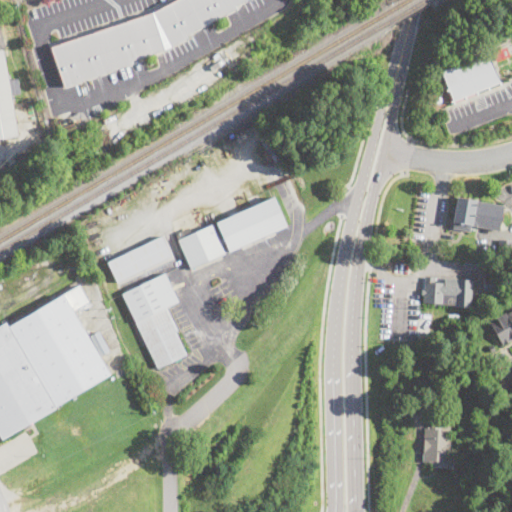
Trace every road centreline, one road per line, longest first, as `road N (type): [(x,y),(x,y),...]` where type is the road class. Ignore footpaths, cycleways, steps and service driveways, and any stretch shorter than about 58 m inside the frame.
road 1 (primary): [(394,86),(370,149),(341,275),(335,511)]
road 2 (primary): [(353,372),(357,273),(394,86)]
road 3 (primary): [(356,511),(353,372)]
road 4 (residential): [(383,152),(455,165),(511,150)]
